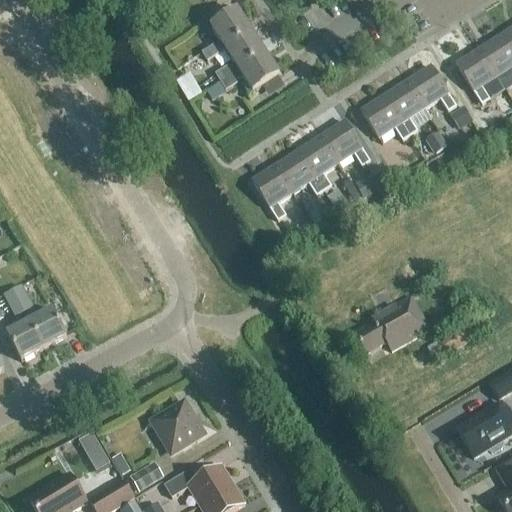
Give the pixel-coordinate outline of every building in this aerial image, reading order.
[(207,65),(225,53),(251,36),(237,14),(211,31),(221,47),(215,51),(214,49),(202,56),(207,65)] [(511,32),(501,39),(511,55),(511,32)] [(227,69),(215,77),(221,86),(265,57),(251,36),(225,53),(235,68),(229,72),(227,69)] [(511,55),(501,39),(479,53),(497,82),(511,72),(511,55)] [(482,92),(497,82),(479,53),(456,68),(482,109),(489,104),(482,92)] [(221,86),(206,95),(212,103),(238,86),(237,84),(242,80),(253,96),(279,79),(265,57),(221,86)] [(0,62),(0,84),(10,79),(0,62)] [(430,70),(407,85),(425,113),(441,103),(448,114),(455,110),(430,70)] [(409,123),(425,113),(407,85),(384,100),(409,139),(417,135),(409,123)] [(403,143),(409,139),(384,100),(361,115),(379,142),(395,132),(403,143)] [(30,112),(0,130),(0,138),(8,152),(42,132),(30,112)] [(344,126),(320,141),(338,168),(355,158),(362,170),(369,165),(344,126)] [(42,132),(8,152),(20,170),(53,150),(42,132)] [(298,155),(323,195),(331,190),(324,178),(338,168),(320,141),(298,155)] [(53,150),(20,170),(31,190),(65,169),(53,150)] [(298,155),(275,170),(293,198),(310,187),(317,199),(323,195),(298,155)] [(275,170),(252,185),(277,225),(286,219),(278,207),(293,198),(275,170)] [(11,190),(5,180),(0,182),(0,186),(4,194),(11,190)] [(368,180),(355,187),(364,202),(376,195),(368,180)] [(348,184),(343,187),(354,204),(359,201),(348,184)] [(86,204),(52,224),(64,243),(98,223),(86,204)] [(98,223),(64,243),(75,262),(109,241),(98,223)] [(55,249),(49,239),(42,243),(48,253),(55,249)] [(109,241),(75,262),(87,280),(120,260),(109,241)] [(55,249),(48,253),(54,263),(61,259),(55,249)] [(120,260),(87,280),(98,299),(132,279),(120,260)] [(421,284),(414,288),(419,297),(440,283),(435,275),(421,284)] [(45,305),(55,299),(44,279),(34,284),(45,305)] [(68,292),(61,281),(54,286),(61,296),(68,292)] [(14,294),(25,315),(34,310),(23,289),(14,294)] [(74,302),(68,292),(61,296),(67,306),(74,302)] [(4,299),(15,320),(25,315),(14,294),(4,299)] [(375,326),(354,338),(366,359),(386,347),(391,356),(431,333),(411,299),(372,322),(375,326)] [(39,321),(29,326),(44,353),(66,341),(52,314),(39,321)] [(478,319),(426,350),(435,364),(487,333),(478,319)] [(44,353),(29,326),(7,338),(21,365),(44,353)] [(511,374),(489,389),(498,404),(511,395),(511,374)] [(502,446),(511,439),(511,425),(501,407),(456,434),(474,463),(488,454),(491,456),(495,457),(501,453),(502,450),(502,446)] [(171,457),(202,439),(184,408),(153,427),(171,457)] [(98,447),(85,455),(96,475),(110,467),(98,447)] [(511,511),(511,462),(495,473),(508,495),(497,501),(503,511),(511,511)] [(153,466),(130,480),(139,495),(162,481),(153,466)] [(171,502),(188,492),(199,510),(233,489),(221,470),(198,484),(191,473),(164,489),(171,502)] [(69,478),(28,503),(33,511),(79,511),(87,507),(69,478)] [(123,485),(89,505),(93,511),(117,511),(133,503),(123,485)] [(238,511),(244,508),(233,489),(199,510),(199,511),(238,511)]
